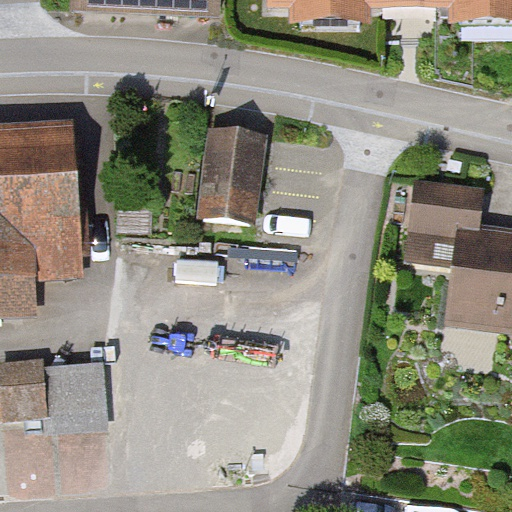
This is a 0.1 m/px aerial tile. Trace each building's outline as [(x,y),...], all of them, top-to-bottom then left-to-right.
[(219,0),(75,0),(75,13),(219,18),(219,0)] [(74,138),(0,142),(0,327),(40,325),(38,285),(83,282),(74,138)] [(261,240),(273,147),(211,138),(198,232),(261,240)] [(511,237),(483,234),(487,199),(415,190),(406,270),(453,276),(446,336),(511,343),(511,237)] [(104,371),(0,374),(4,498),(108,495),(104,371)]
